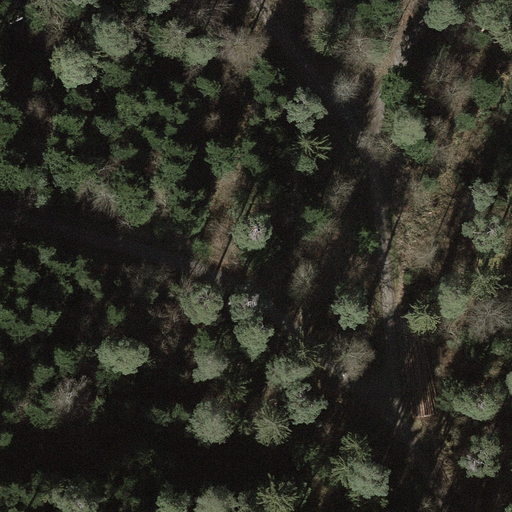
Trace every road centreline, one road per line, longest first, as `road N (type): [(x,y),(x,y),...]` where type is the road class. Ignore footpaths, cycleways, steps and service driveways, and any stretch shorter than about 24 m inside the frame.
road 1 (track): [(397,441),(252,290),(0,212)]
road 2 (track): [(397,441),(369,137)]
road 3 (track): [(369,137),(259,0)]
road 4 (track): [(435,0),(369,137)]
